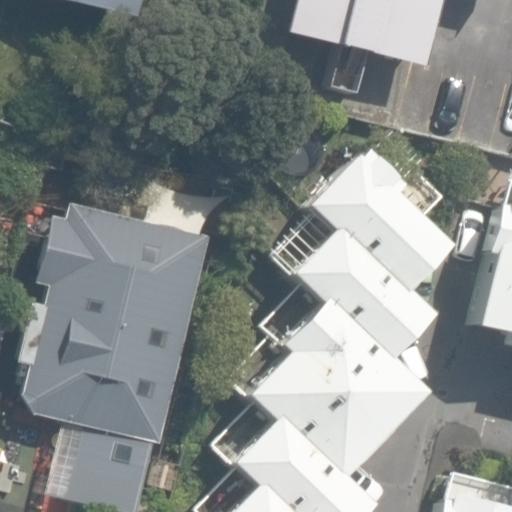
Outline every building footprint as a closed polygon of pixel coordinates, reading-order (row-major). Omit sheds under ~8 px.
[(27,0),(112,21),(117,0),(27,0)] [(281,0),(273,35),(411,69),(427,0),(281,0)] [(293,208),(316,230),(384,296),(388,292),(431,247),(377,195),(384,188),(347,152),(293,208)] [(475,257),(457,327),(511,340),(511,206),(484,200),(470,255),(475,257)] [(42,492),(126,511),(129,511),(145,442),(150,441),(196,238),(60,205),(56,220),(42,216),(26,283),(39,286),(34,307),(22,304),(7,363),(19,366),(11,396),(22,415),(59,424),(42,492)] [(414,317),(388,292),(384,296),(316,230),(274,273),(304,302),(368,364),(372,360),(414,317)] [(221,289),(222,266),(197,265),(196,288),(221,289)] [(408,394),(372,360),(368,364),(304,302),(264,344),(271,351),(229,394),(257,421),(261,416),(326,478),(408,394)] [(347,511),(354,505),(326,478),(261,416),(257,421),(216,463),(241,487),(267,511),(347,511)] [(168,491),(173,464),(147,459),(142,486),(168,491)] [(267,511),(241,487),(216,511),(267,511)] [(496,511),(497,509),(433,493),(431,501),(423,499),(419,511),(496,511)]
